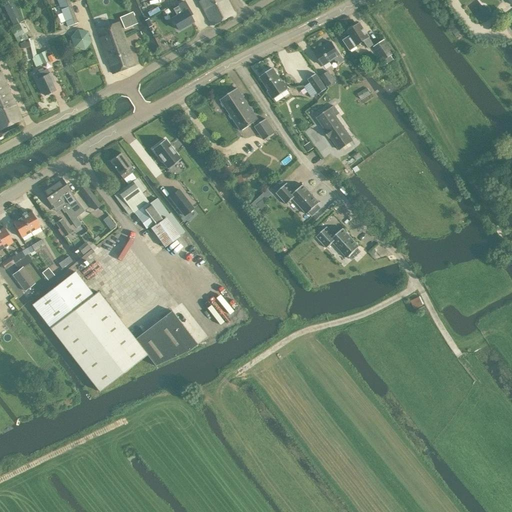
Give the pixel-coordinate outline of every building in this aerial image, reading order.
[(11,0),(9,0),(2,4),(12,25),(21,21),(20,17),(17,18),(14,12),(17,11),(11,0)] [(55,0),(67,28),(77,24),(67,0),(55,0)] [(197,0),(211,26),(233,15),(225,0),(197,0)] [(171,19),(177,30),(192,22),(186,11),(188,10),(183,1),(171,8),(175,16),(171,19)] [(128,14),(120,18),(124,29),(133,25),(129,14),(128,14)] [(114,42),(123,39),(118,23),(95,30),(107,61),(119,56),(114,42)] [(359,23),(347,31),(351,37),(350,38),(349,36),(343,40),(349,50),(363,40),(368,48),(373,44),(359,23)] [(456,25),(450,30),(453,34),(460,29),(456,25)] [(77,30),(70,38),(74,48),(84,50),(91,42),(87,32),(77,30)] [(119,56),(107,61),(111,74),(133,66),(123,39),(114,42),(119,56)] [(391,55),(393,54),(384,40),(373,47),(383,61),(384,60),(391,55)] [(343,61),(331,42),(314,53),(323,66),(333,59),(337,65),(343,61)] [(42,64),(48,62),(44,52),(38,54),(42,64)] [(391,55),(384,60),(387,64),(394,59),(391,55)] [(272,100),(288,89),(282,81),(280,82),(272,68),(259,77),(268,90),(267,91),(272,100)] [(36,80),(44,96),(54,91),(51,83),(53,82),(49,74),(46,69),(34,75),(37,80),(36,80)] [(0,72),(0,128),(20,120),(0,72)] [(328,72),(321,77),(328,86),(335,81),(328,72)] [(318,94),(326,89),(315,74),(307,80),(310,83),(304,87),(311,97),(317,93),(318,94)] [(229,114),(237,108),(239,111),(247,105),(236,89),(219,100),(221,102),(220,104),(222,107),(225,108),(229,114)] [(263,140),(274,133),(265,119),(259,123),(257,120),(252,113),(253,111),(251,107),(248,107),(247,105),(239,111),(237,108),(229,114),(240,131),(252,123),(254,126),(263,140)] [(316,118),(325,130),(324,131),(329,139),(330,138),(339,150),(352,140),(335,115),(338,113),(333,106),(316,118)] [(164,139),(151,149),(167,168),(179,159),(164,139)] [(308,152),(313,148),(309,143),(304,146),(308,152)] [(109,161),(122,179),(131,172),(128,168),(131,167),(120,153),(109,161)] [(234,180),(237,186),(244,183),(242,177),(234,180)] [(75,200),(60,178),(49,185),(53,192),(57,189),(61,196),(62,195),(68,204),(67,204),(75,216),(79,214),(84,210),(75,199),(75,200)] [(149,204),(147,202),(141,193),(145,190),(136,179),(114,195),(128,215),(132,212),(146,230),(148,229),(164,249),(186,232),(170,212),(167,213),(156,199),(149,204)] [(287,184),(287,183),(276,194),(286,204),(286,205),(293,199),(306,214),(307,215),(308,213),(312,217),(321,208),(317,205),(319,203),(319,202),(319,203),(303,186),(303,185),(295,192),(287,184)] [(53,192),(49,185),(41,191),(56,212),(62,208),(70,220),(75,216),(67,204),(68,204),(62,195),(61,196),(57,189),(53,192)] [(183,215),(192,208),(178,190),(169,197),(183,215)] [(100,205),(89,191),(82,196),(93,210),(100,205)] [(260,196),(253,203),(256,206),(257,205),(263,201),(264,200),(260,196)] [(21,217),(30,232),(40,227),(31,211),(21,217)] [(30,232),(21,217),(12,222),(21,237),(30,232)] [(68,229),(61,218),(55,222),(62,233),(68,229)] [(366,221),(371,227),(375,223),(370,218),(366,221)] [(327,227),(316,237),(316,238),(317,237),(326,248),(326,249),(333,243),(347,258),(346,258),(347,258),(349,257),(352,260),(361,252),(358,248),(360,246),(359,246),(343,229),(343,228),(335,236),(327,228),(327,227)] [(0,229),(0,243),(3,248),(12,243),(3,228),(0,229)] [(36,243),(39,248),(45,245),(42,239),(36,243)] [(36,243),(27,248),(30,254),(39,248),(36,243)] [(15,254),(18,260),(23,257),(20,251),(15,254)] [(10,258),(2,263),(5,269),(14,264),(10,258)] [(34,283),(22,267),(12,275),(24,291),(34,283)] [(47,269),(41,274),(48,282),(54,277),(47,269)] [(154,365),(187,350),(196,344),(171,310),(134,339),(97,292),(92,295),(74,272),(32,304),(99,391),(146,354),(154,365)]
